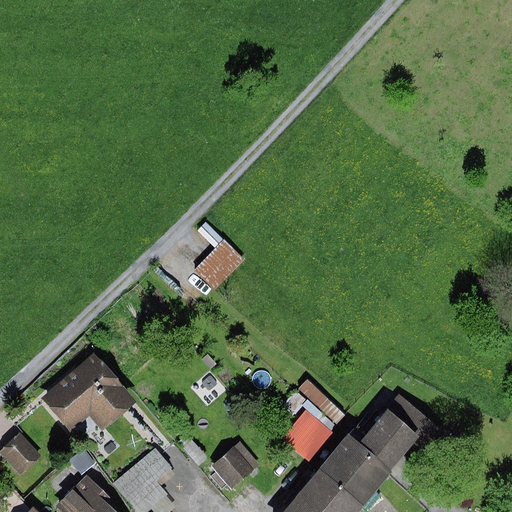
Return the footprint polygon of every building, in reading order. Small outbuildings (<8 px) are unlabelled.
[(219,288),(245,257),(223,239),(197,270),(219,288)] [(95,350),(44,394),(73,428),(90,413),(103,428),(137,399),(95,350)] [(307,379),(298,388),(336,423),(344,414),(307,379)] [(444,432),(398,394),(376,421),(366,413),(347,436),(389,470),(414,441),(427,452),(444,432)] [(330,431),(306,410),(281,438),(306,459),(330,431)] [(24,434),(4,453),(25,474),(44,454),(24,434)] [(347,436),(319,470),(363,507),(392,472),(389,470),(347,436)] [(242,439),(213,462),(233,487),(262,463),(242,439)] [(160,445),(116,480),(138,511),(149,511),(168,495),(162,478),(177,466),(160,445)] [(83,449),(69,460),(81,475),(95,464),(83,449)] [(319,470),(296,497),(314,511),(358,511),(363,507),(319,470)] [(87,477),(56,508),(60,511),(112,511),(105,504),(110,500),(87,477)] [(314,511),(296,497),(283,511),(314,511)]
